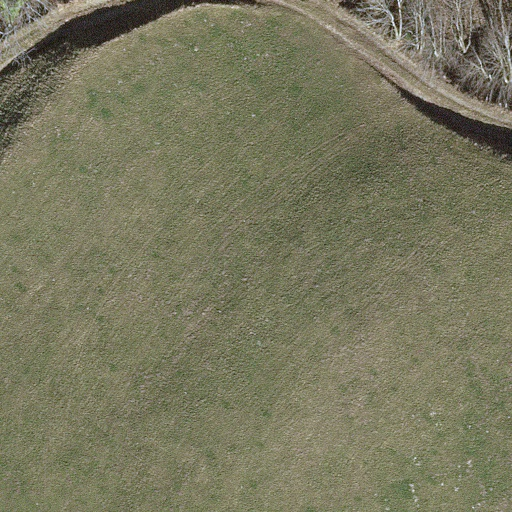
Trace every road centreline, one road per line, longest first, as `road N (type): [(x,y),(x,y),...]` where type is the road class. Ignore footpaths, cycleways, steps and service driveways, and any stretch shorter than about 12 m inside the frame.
road 1 (track): [(511,129),(447,106),(286,0)]
road 2 (track): [(111,0),(0,61)]
